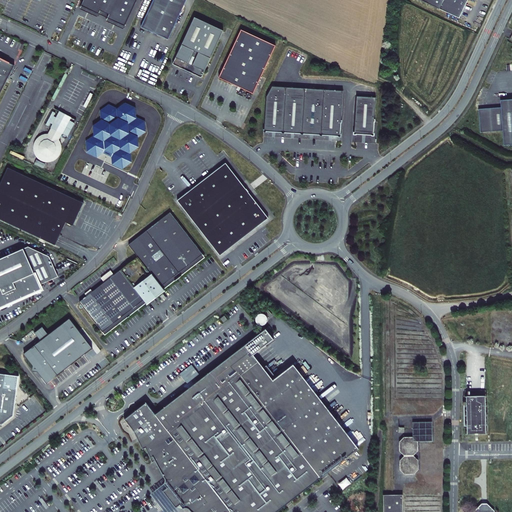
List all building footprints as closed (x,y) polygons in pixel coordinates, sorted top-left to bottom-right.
[(83,0),(81,6),(99,14),(100,10),(109,15),(108,18),(125,26),(137,0),(83,0)] [(153,0),(141,27),(168,39),(186,0),(153,0)] [(421,0),(459,18),(467,0),(421,0)] [(195,16),(173,63),(183,68),(182,69),(186,70),(188,71),(192,73),(192,72),(202,76),(224,30),(195,16)] [(219,77),(253,93),(276,45),(241,29),(219,77)] [(0,94),(15,66),(0,58),(0,94)] [(346,91),(272,86),(268,96),(265,132),(343,137),(346,91)] [(376,97),(356,96),(353,134),(374,136),(376,97)] [(511,97),(509,98),(510,105),(487,106),(489,129),(511,128),(511,141),(511,97)] [(122,170),(132,164),(131,155),(139,149),(138,139),(146,133),(145,123),(136,119),(135,109),(125,105),(117,110),(108,105),(99,112),(100,122),(92,128),(93,137),(85,142),(87,154),(96,159),(103,155),(111,158),(111,166),(122,170)] [(53,124),(48,134),(45,134),(42,135),(39,137),(37,139),(35,141),(34,144),(34,147),(34,151),(35,154),(36,156),(38,159),(41,160),(44,162),(47,162),(50,162),(53,161),(56,159),(58,157),(60,155),(61,152),(62,149),(62,145),(61,142),(59,140),(62,134),(68,136),(75,123),(69,120),(71,117),(60,111),(57,118),(54,116),(56,113),(53,112),(46,125),(49,126),(50,123),(53,124)] [(226,163),(178,200),(221,255),(269,218),(226,163)] [(84,203),(8,168),(0,184),(0,219),(55,245),(66,222),(73,226),(84,203)] [(203,254),(171,212),(129,244),(138,256),(80,301),(103,332),(203,254)] [(27,246),(23,249),(39,285),(57,276),(48,256),(27,246)] [(0,259),(0,307),(41,289),(39,285),(23,249),(0,259)] [(203,254),(103,332),(105,334),(120,323),(138,309),(147,303),(150,307),(158,301),(168,293),(164,289),(179,278),(196,264),(205,257),(203,254)] [(267,321),(264,312),(255,315),(258,325),(267,321)] [(93,348),(70,318),(49,334),(43,326),(35,332),(41,340),(24,353),(33,365),(33,370),(38,371),(47,383),(93,348)] [(277,511),(359,448),(294,364),(274,380),(254,354),(274,339),(266,328),(156,414),(146,402),(125,419),(134,431),(144,448),(146,447),(153,461),(156,460),(168,475),(168,481),(171,485),(166,488),(180,505),(184,502),(187,506),(193,507),(196,511),(277,511)] [(21,375),(0,372),(0,423),(5,424),(16,415),(21,375)] [(486,390),(467,390),(468,427),(487,427),(486,390)] [(401,472),(416,471),(417,470),(417,459),(413,456),(417,452),(417,441),(432,441),(432,421),(413,421),(413,437),(404,437),(399,442),(399,452),(403,456),(399,460),(399,470),(401,472)] [(338,482),(342,488),(351,483),(347,477),(338,482)] [(171,485),(168,481),(154,491),(170,511),(179,511),(187,506),(184,502),(180,505),(166,488),(171,485)] [(401,511),(402,494),(383,493),(383,511),(401,511)] [(493,511),(494,510),(487,503),(482,503),(475,511),(474,511),(493,511)]
